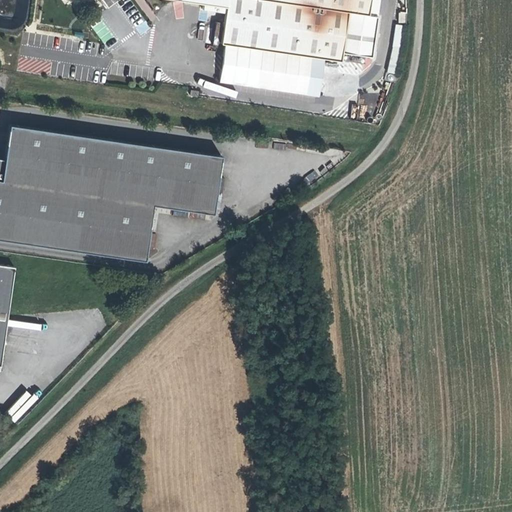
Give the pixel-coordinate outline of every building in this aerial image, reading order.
[(119,0),(89,24),(112,54),(143,31),(119,0)] [(100,0),(105,6),(113,0),(225,0),(225,6),(220,42),(271,50),(270,57),(295,61),(296,54),(340,60),(344,29),(347,10),(365,13),(367,13),(368,0),(100,0)] [(362,32),(365,13),(347,10),(344,29),(362,32)] [(356,121),(381,124),(385,92),(361,89),(356,121)] [(221,155),(8,123),(3,158),(0,157),(0,238),(144,260),(152,204),(212,213),(221,155)] [(0,359),(14,266),(0,263),(0,359)]
